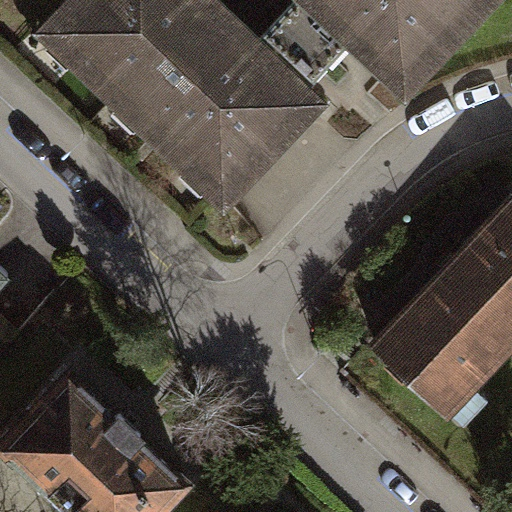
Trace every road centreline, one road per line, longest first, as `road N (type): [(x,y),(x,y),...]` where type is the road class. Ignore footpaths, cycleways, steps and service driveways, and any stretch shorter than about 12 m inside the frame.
road 1 (residential): [(211,344),(382,161),(457,115),(511,102)]
road 2 (residential): [(0,142),(211,344)]
road 3 (residential): [(211,344),(391,511)]
